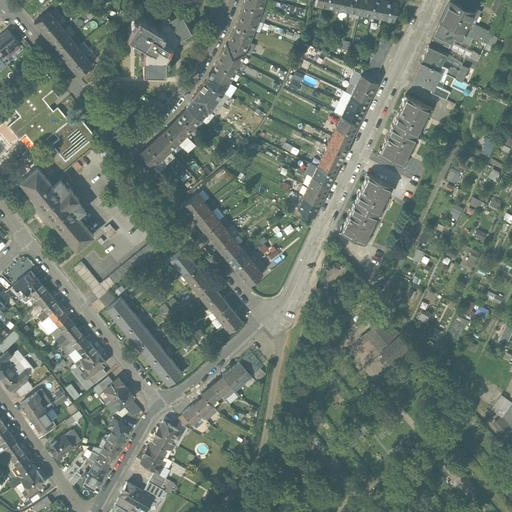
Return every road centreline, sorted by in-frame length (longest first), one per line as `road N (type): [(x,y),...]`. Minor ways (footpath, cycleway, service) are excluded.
road 1 (residential): [(417,24),(269,321)]
road 2 (residential): [(129,150),(269,321)]
road 3 (residential): [(28,238),(164,407)]
road 4 (residential): [(7,3),(129,150)]
road 5 (residential): [(129,150),(188,94),(239,0)]
road 6 (residential): [(0,396),(90,511)]
road 7 (residential): [(269,321),(164,407)]
road 8 (residential): [(164,407),(99,511)]
